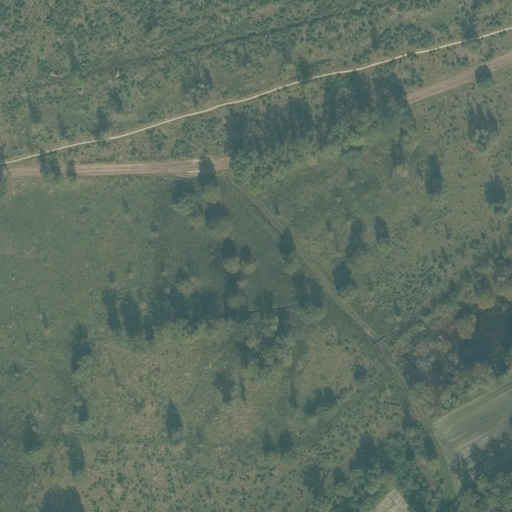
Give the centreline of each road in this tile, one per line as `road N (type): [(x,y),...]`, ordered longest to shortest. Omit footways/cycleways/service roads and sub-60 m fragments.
road 1 (track): [(231,161),(511,61)]
road 2 (track): [(0,174),(231,161)]
